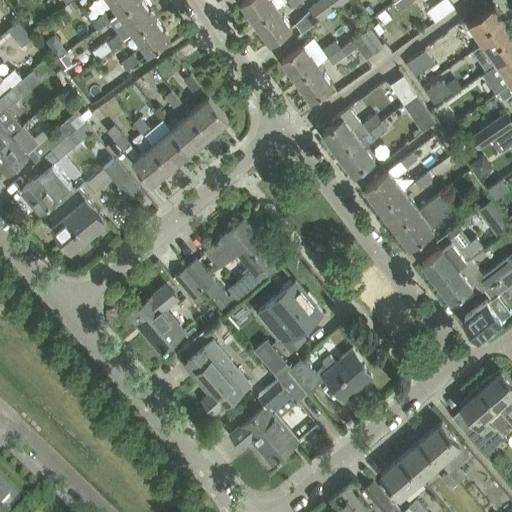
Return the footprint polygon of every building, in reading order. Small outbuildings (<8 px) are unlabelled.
[(111,19),(110,19),(118,31),(119,31),(125,39),(135,31),(156,16),(144,0),(135,0),(120,11),(121,11),(111,19)] [(112,0),(120,11),(135,0),(112,0)] [(274,0),(242,0),(241,1),(256,21),(278,5),(274,0)] [(308,27),(335,7),(335,6),(343,0),(320,0),(311,7),(296,21),(302,31),(308,27)] [(352,0),(348,0),(344,3),(362,28),(369,23),(352,0)] [(394,0),(400,9),(412,0),(394,0)] [(437,19),(456,5),(451,0),(439,0),(429,8),(437,19)] [(483,41),(508,24),(494,4),(470,21),(483,41)] [(293,26),(278,5),(256,21),(271,42),(293,26)] [(343,18),(335,7),(308,27),(316,37),(343,18)] [(385,9),(378,14),(384,22),(391,17),(385,9)] [(98,28),(111,19),(105,11),(92,20),(98,28)] [(171,36),(156,16),(135,31),(149,51),(171,36)] [(487,68),(511,50),(511,28),(508,24),(483,41),(473,48),(487,68)] [(383,43),(371,25),(353,37),(357,44),(365,56),(383,43)] [(353,37),(347,30),(323,46),(328,54),(353,37)] [(107,39),(93,50),(99,58),(113,47),(125,39),(119,31),(118,31),(107,39)] [(357,44),(353,37),(328,54),(333,61),(357,44)] [(297,78),(319,62),(304,42),(282,57),(297,78)] [(426,47),(406,61),(416,74),(435,60),(426,47)] [(511,50),(487,68),(483,71),(497,91),(499,89),(511,81),(511,80),(511,50)] [(140,59),(134,51),(121,60),(127,68),(140,59)] [(174,52),(158,65),(165,74),(181,62),(174,52)] [(59,56),(53,61),(61,71),(67,66),(59,56)] [(333,82),(319,62),(297,78),(311,98),(333,82)] [(4,76),(0,79),(0,95),(13,85),(19,80),(23,77),(16,67),(15,67),(4,76)] [(192,72),(184,77),(194,89),(201,84),(192,72)] [(418,93),(404,73),(391,82),(404,102),(418,93)] [(444,78),(427,90),(435,102),(452,90),(444,78)] [(19,80),(13,85),(22,96),(28,91),(19,80)] [(511,80),(511,81),(499,89),(503,96),(511,90),(511,80)] [(0,109),(5,105),(6,106),(21,94),(13,85),(0,95),(0,109)] [(173,88),(165,94),(175,106),(182,100),(173,88)] [(470,92),(453,104),(459,113),(476,101),(470,92)] [(422,129),(436,120),(418,93),(404,102),(404,103),(422,129)] [(229,118),(210,94),(190,110),(210,134),(229,118)] [(336,122),(323,131),(339,152),(381,119),(375,112),(363,121),(350,104),(333,117),(336,122)] [(0,143),(22,125),(6,106),(5,105),(0,109),(0,143)] [(479,146),(494,136),(511,123),(511,116),(507,108),(471,134),(479,146)] [(210,134),(190,110),(171,126),(191,150),(210,134)] [(22,125),(0,143),(0,160),(8,170),(30,152),(34,148),(41,156),(50,148),(86,119),(80,113),(73,119),(69,116),(55,128),(40,141),(36,136),(24,123),(22,125)] [(141,114),(134,120),(145,132),(151,126),(141,114)] [(93,128),(86,119),(50,148),(58,158),(93,128)] [(388,128),(387,127),(381,119),(339,152),(354,172),(375,156),(366,144),(388,128)] [(171,166),(152,142),(141,152),(115,122),(108,128),(133,158),(152,182),(171,166)] [(511,123),(494,136),(502,149),(511,142),(511,123)] [(191,150),(171,126),(152,142),(171,166),(191,150)] [(412,150),(401,158),(407,165),(418,157),(412,150)] [(117,156),(104,165),(129,195),(142,186),(117,156)] [(54,160),(23,187),(46,215),(55,208),(78,189),(54,160)] [(389,167),(365,186),(380,206),(404,187),(389,167)] [(428,170),(415,179),(421,186),(433,177),(428,170)] [(55,208),(49,213),(56,220),(53,223),(74,248),(107,220),(86,195),(79,187),(78,189),(55,208)] [(419,207),(404,187),(380,206),(395,226),(420,207),(419,207)] [(443,189),(419,207),(420,207),(395,226),(411,246),(435,227),(433,225),(456,208),(443,189)] [(492,196),(479,207),(498,233),(511,224),(492,196)] [(466,200),(460,205),(468,215),(479,207),(472,198),(467,201),(466,200)] [(228,286),(232,291),(228,294),(197,257),(186,266),(199,281),(204,287),(218,303),(225,311),(240,299),(277,268),(270,259),(275,254),(244,217),(220,238),(219,237),(215,240),(215,241),(206,249),(220,265),(238,250),(251,266),(228,286)] [(471,255),(485,245),(477,234),(462,245),(454,233),(440,243),(442,246),(422,261),(437,281),(471,255)] [(471,255),(438,281),(453,300),(478,281),(483,288),(484,287),(511,266),(511,260),(507,253),(490,266),(484,271),(471,255)] [(186,266),(176,274),(194,296),(204,287),(199,281),(186,266)] [(511,310),(498,293),(511,282),(511,266),(484,287),(492,297),(489,300),(488,298),(465,316),(479,336),(511,310)] [(301,328),(323,310),(296,278),(272,298),(257,309),(291,349),(307,335),(301,328)] [(177,296),(166,283),(131,313),(162,349),(185,330),(165,306),(177,296)] [(267,336),(256,346),(278,373),(277,373),(279,376),(299,399),(308,391),(288,368),(292,365),(267,336)] [(214,338),(207,344),(187,361),(212,391),(203,399),(214,411),(222,403),(224,405),(245,388),(252,382),(214,338)] [(303,355),(292,365),(288,368),(308,391),(312,388),(326,376),(345,398),(373,374),(360,359),(362,357),(353,346),(336,360),(331,353),(323,360),(325,363),(322,365),(323,366),(317,371),(303,355)] [(506,412),(511,406),(511,379),(502,368),(492,377),(490,374),(480,382),(483,385),(482,386),(503,411),(504,410),(506,412)] [(299,399),(279,376),(259,393),(267,402),(232,432),(242,444),(252,435),(273,460),(279,455),(280,456),(283,454),(282,452),(298,438),(279,416),(299,399)] [(511,427),(511,420),(503,411),(482,386),(481,387),(478,384),(469,391),(472,394),(462,403),(478,422),(469,429),(487,451),(505,436),(504,435),(511,427)] [(470,451),(443,419),(422,437),(441,459),(449,468),(470,451)] [(421,476),(441,459),(422,437),(402,454),(421,476)] [(401,494),(421,476),(402,454),(382,472),(401,494)] [(459,462),(451,470),(459,479),(467,472),(459,462)] [(459,479),(451,470),(442,477),(450,486),(459,479)] [(402,511),(403,511),(394,502),(374,478),(364,487),(385,510),(386,511),(402,511)] [(0,508),(10,497),(0,487),(0,508)] [(404,511),(429,511),(418,496),(409,503),(411,505),(404,511)] [(356,511),(348,502),(340,508),(339,508),(334,511),(356,511)]
